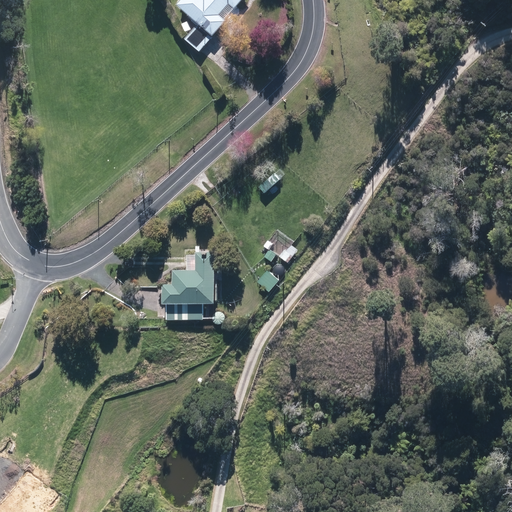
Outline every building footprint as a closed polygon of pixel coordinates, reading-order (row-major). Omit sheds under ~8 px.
[(204,52),(219,35),(246,0),(187,0),(184,5),(202,20),(187,37),(204,52)] [(261,184),(267,192),(283,178),(277,171),(261,184)] [(295,241),(278,229),(266,245),(271,249),(267,255),(274,261),(279,255),(290,263),(300,249),(293,244),(295,241)] [(221,302),(220,250),(193,250),(193,267),(178,267),(178,282),(168,282),(169,318),(210,318),(210,302),(221,302)] [(282,279),(270,268),(260,281),(273,291),(282,279)]
